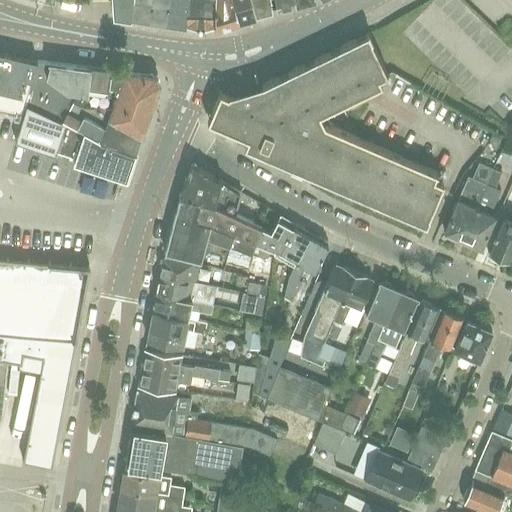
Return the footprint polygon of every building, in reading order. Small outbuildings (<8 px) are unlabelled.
[(113,0),(114,8),(115,15),(129,17),(132,0),(113,0)] [(132,0),(129,17),(131,17),(131,18),(146,20),(150,0),(132,0)] [(150,0),(146,20),(165,23),(169,0),(150,0)] [(169,0),(165,23),(185,26),(188,0),(169,0)] [(186,26),(215,27),(215,0),(188,0),(185,26),(186,26)] [(215,0),(215,27),(216,27),(216,26),(237,20),(233,0),(215,0)] [(233,0),(237,20),(254,15),(251,0),(233,0)] [(251,0),(254,15),(272,10),(270,0),(251,0)] [(275,0),(277,9),(296,3),(295,0),(275,0)] [(496,45),(507,37),(483,3),(472,10),(496,45)] [(220,91),(207,120),(217,124),(240,134),(238,140),(237,140),(237,141),(314,174),(319,177),(322,170),(332,174),(329,181),(345,188),(348,181),(359,186),(356,192),(372,199),(375,193),(385,197),(382,204),(399,211),(401,204),(412,209),(409,215),(425,222),(443,181),(434,177),(436,172),(437,173),(437,172),(327,124),(325,123),(320,113),(331,108),(382,83),(381,81),(379,77),(385,74),(387,73),(384,68),(367,33),(262,84),(265,91),(244,101),(227,94),(220,91)] [(0,109),(15,113),(16,110),(23,112),(26,103),(59,117),(59,118),(66,122),(67,121),(78,127),(86,131),(101,139),(134,153),(139,138),(158,82),(154,76),(126,72),(109,70),(93,68),(49,62),(37,60),(0,51),(0,109)] [(20,125),(15,141),(36,148),(56,154),(57,151),(66,122),(59,118),(59,117),(26,103),(23,112),(24,113),(20,125)] [(66,122),(57,151),(76,157),(75,161),(126,178),(134,153),(101,139),(86,131),(78,127),(67,121),(66,122)] [(241,191),(191,161),(180,195),(214,204),(214,205),(234,215),(239,201),(241,191)] [(479,162),(472,177),(468,176),(458,199),(458,198),(444,230),(446,231),(447,234),(452,236),(455,235),(463,238),(480,197),(492,168),(479,162)] [(495,215),(490,213),(501,189),(495,187),(502,172),(492,168),(480,197),(463,238),(470,241),(472,245),(477,247),(480,246),(482,246),(495,215)] [(88,174),(84,186),(101,192),(105,180),(88,174)] [(180,195),(165,250),(224,265),(228,245),(250,254),(253,255),(248,271),(260,275),(269,276),(273,255),(270,254),(270,248),(255,243),(262,227),(234,215),(214,205),(214,204),(180,195)] [(304,228),(280,214),(270,231),(262,227),(255,243),(270,248),(279,251),(292,258),(289,264),(293,266),(294,265),(296,261),(310,235),(303,230),(304,228)] [(511,221),(503,217),(489,249),(491,251),(490,254),(500,258),(501,255),(508,258),(511,248),(511,221)] [(327,244),(328,241),(319,236),(318,239),(310,235),(296,261),(294,265),(293,266),(288,275),(283,295),(292,300),(301,282),(297,279),(305,265),(313,270),(328,245),(327,244)] [(164,254),(161,272),(196,279),(199,262),(164,254)] [(0,358),(7,360),(8,360),(21,361),(21,364),(40,367),(23,461),(51,466),(88,277),(90,266),(0,257),(0,358)] [(333,320),(354,270),(335,262),(323,291),(314,311),(319,313),(310,336),(324,342),(333,320)] [(354,270),(333,320),(342,324),(351,302),(361,306),(373,278),(354,270)] [(161,272),(157,291),(192,298),(194,288),(196,279),(161,272)] [(258,295),(260,283),(248,281),(245,293),(258,295)] [(366,341),(374,345),(384,321),(398,289),(392,286),(390,283),(386,281),(382,282),(380,281),(366,313),(376,317),(366,341)] [(241,300),(243,291),(217,286),(215,296),(241,300)] [(398,289),(384,321),(374,345),(366,364),(374,368),(386,341),(396,346),(403,329),(417,297),(414,296),(413,293),(408,291),(405,292),(398,289)] [(210,314),(212,304),(191,300),(192,298),(157,291),(153,310),(188,317),(189,310),(210,314)] [(258,295),(245,293),(242,309),(261,313),(264,296),(258,295)] [(407,329),(388,373),(399,378),(417,334),(426,338),(439,307),(420,299),(407,329)] [(411,382),(412,382),(408,391),(420,395),(423,387),(424,387),(442,342),(450,346),(463,317),(443,309),(430,338),(411,382)] [(149,330),(184,336),(185,330),(203,333),(205,322),(188,319),(188,317),(153,310),(149,330)] [(479,359),(492,329),(489,328),(487,325),(483,323),(478,324),(466,319),(454,348),(479,359)] [(150,338),(148,348),(163,351),(164,341),(183,345),(184,336),(149,330),(147,337),(150,338)] [(246,330),(244,346),(258,348),(261,333),(246,330)] [(266,397),(281,365),(291,339),(277,334),(270,356),(269,355),(260,395),(266,397)] [(317,356),(340,365),(345,353),(323,343),(317,356)] [(163,351),(148,348),(145,348),(141,367),(178,373),(193,375),(228,381),(230,370),(195,364),(195,366),(180,364),(181,354),(163,351)] [(260,395),(269,355),(259,353),(253,392),(260,395)] [(317,419),(323,404),(331,386),(281,365),(266,397),(269,398),(317,419)] [(138,385),(175,391),(177,381),(191,384),(193,375),(178,373),(141,367),(138,385)] [(130,427),(165,433),(244,446),(248,447),(269,456),(277,439),(255,429),(251,428),(247,428),(196,419),(197,411),(189,410),(191,397),(176,395),(137,389),(130,427)] [(269,398),(266,397),(260,395),(253,392),(251,405),(264,410),(269,398)] [(363,416),(369,402),(354,395),(347,408),(363,416)] [(322,421),(338,428),(338,427),(344,413),(343,412),(323,404),(317,419),(322,421)] [(344,413),(338,427),(354,434),(360,420),(345,413),(344,413)] [(322,421),(313,444),(335,453),(345,431),(338,428),(322,421)] [(421,425),(415,441),(440,452),(447,436),(421,425)] [(130,427),(127,445),(162,451),(165,433),(130,427)] [(511,441),(511,438),(492,430),(476,469),(477,469),(473,480),(503,493),(511,496),(511,451),(508,450),(511,441)] [(165,433),(162,451),(127,445),(124,464),(198,475),(198,478),(237,484),(242,446),(244,446),(165,433)] [(433,468),(440,452),(415,441),(408,457),(433,468)] [(408,497),(421,467),(379,449),(366,478),(408,497)] [(124,468),(121,486),(182,496),(184,486),(169,484),(171,476),(159,474),(124,468)] [(467,489),(464,498),(465,498),(464,502),(487,511),(494,511),(497,506),(511,511),(511,496),(503,493),(473,480),(469,489),(467,489)] [(182,496),(121,486),(117,505),(157,511),(190,511),(191,506),(181,505),(182,496)] [(364,511),(319,493),(315,502),(339,511),(393,511),(370,502),(365,511),(364,511)] [(238,511),(270,511),(271,509),(244,498),(238,511)] [(315,502),(310,500),(306,509),(312,511),(339,511),(315,502)]
